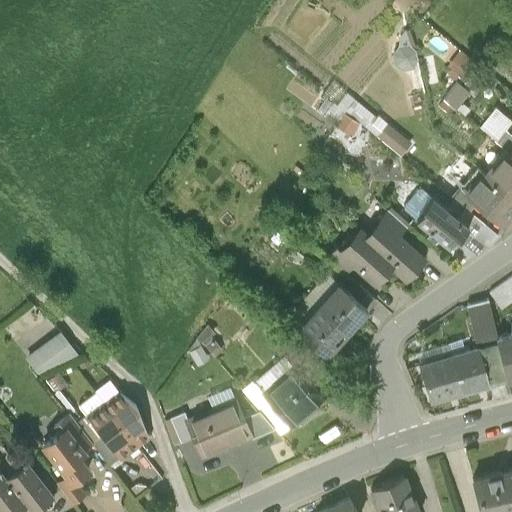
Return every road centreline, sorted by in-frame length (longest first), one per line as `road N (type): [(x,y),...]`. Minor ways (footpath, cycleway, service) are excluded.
road 1 (track): [(0,257),(146,397),(186,511)]
road 2 (residential): [(511,250),(393,332),(389,386),(404,441)]
road 3 (secondary): [(245,511),(404,441)]
